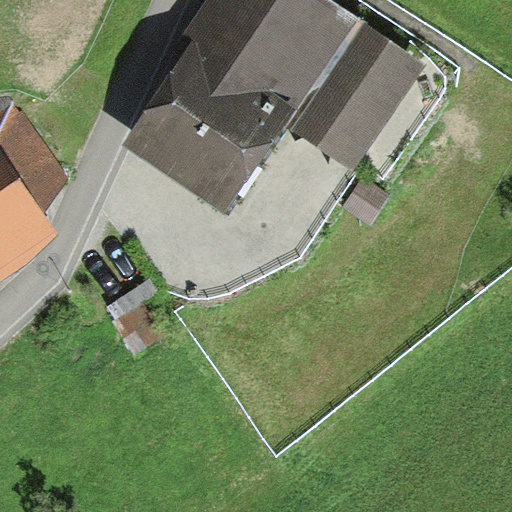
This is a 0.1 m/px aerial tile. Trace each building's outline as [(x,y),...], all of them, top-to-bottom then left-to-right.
[(200,36),(127,143),(227,211),(357,18),(330,0),(213,0),(193,31),(200,36)] [(365,23),(291,130),(354,173),(427,66),(365,23)] [(0,280),(24,265),(56,234),(42,215),(0,150),(0,114),(14,105),(9,95),(0,95),(0,280)] [(0,114),(0,150),(42,215),(68,179),(24,111),(20,113),(14,105),(0,114)] [(362,175),(342,207),(372,226),(392,193),(362,175)]
